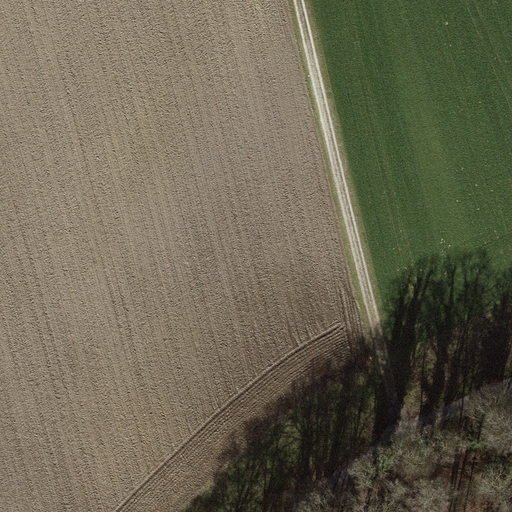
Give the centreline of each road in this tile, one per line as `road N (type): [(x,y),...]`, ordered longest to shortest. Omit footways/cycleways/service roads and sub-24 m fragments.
road 1 (track): [(406,428),(365,288),(300,0)]
road 2 (track): [(300,511),(406,428),(511,385)]
